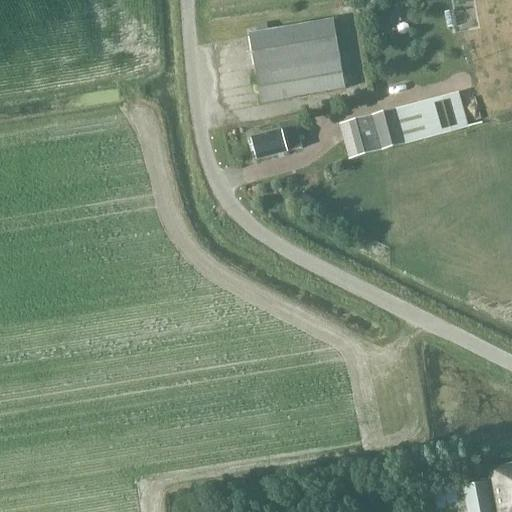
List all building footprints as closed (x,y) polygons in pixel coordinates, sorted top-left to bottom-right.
[(333,22),(249,37),(262,106),(345,91),(333,22)] [(350,162),(468,129),(459,95),(340,127),(350,162)] [(257,161),(302,149),(295,122),(279,126),(281,133),(251,141),(257,161)] [(316,205),(322,194),(310,188),(304,199),(316,205)] [(496,511),(511,511),(511,465),(488,470),(496,511)] [(466,511),(492,511),(487,484),(462,489),(466,511)]
